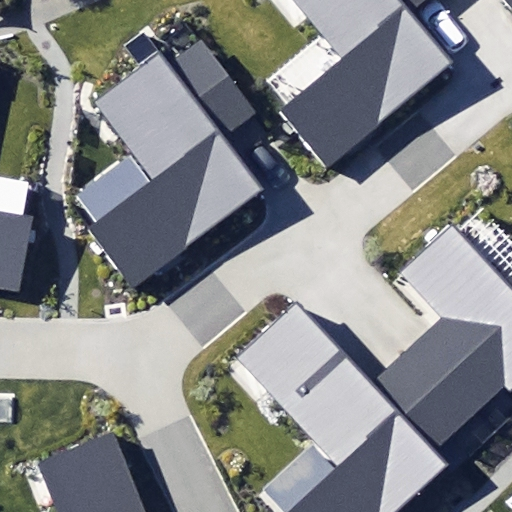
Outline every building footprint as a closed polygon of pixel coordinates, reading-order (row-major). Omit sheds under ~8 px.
[(427,0),(288,0),(336,57),(273,109),(326,173),(458,64),(414,11),(427,0)] [(511,0),(498,0),(511,16),(511,0)] [(86,228),(130,290),(267,191),(226,136),(257,114),(203,41),(167,67),(159,57),(97,102),(134,154),(77,196),(96,221),(86,228)] [(0,293),(19,297),(34,219),(20,216),(27,183),(0,177),(0,293)] [(448,313),(407,351),(467,416),(499,387),(507,396),(511,391),(511,283),(506,289),(453,232),(409,272),(448,313)] [(467,416),(407,351),(371,383),(298,305),(242,356),(343,466),(292,511),(395,511),(446,466),(430,449),(467,416)] [(146,511),(113,432),(38,463),(58,511),(146,511)]
